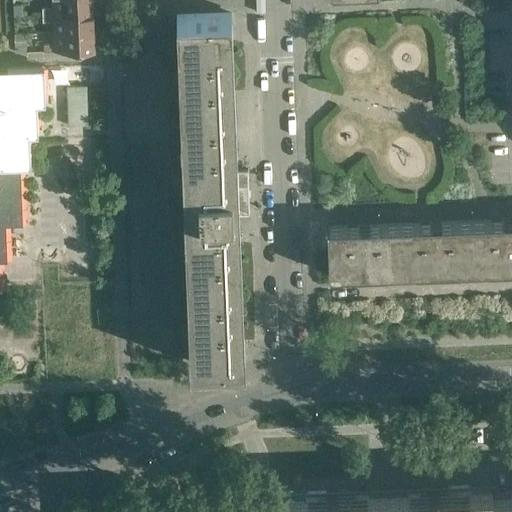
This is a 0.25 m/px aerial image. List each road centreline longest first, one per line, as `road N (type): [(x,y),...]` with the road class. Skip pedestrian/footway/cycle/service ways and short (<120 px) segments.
road 1 (unclassified): [(292,383),(282,344),(275,0)]
road 2 (unclassified): [(53,475),(292,383)]
road 3 (unclassified): [(292,383),(511,373)]
road 4 (unknown): [(113,2),(275,5)]
